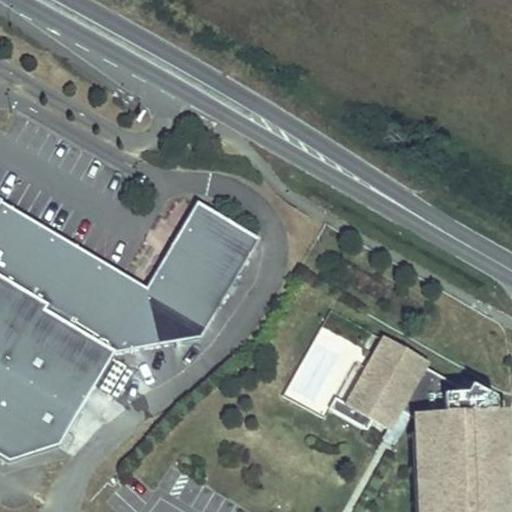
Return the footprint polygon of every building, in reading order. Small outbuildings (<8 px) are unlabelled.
[(201,339),(259,240),(201,206),(195,215),(148,294),(0,205),(0,457),(8,463),(59,446),(114,354),(201,339)] [(333,398),(362,350),(328,330),(290,393),(314,407),(323,392),(333,398)] [(387,334),(370,364),(380,369),(397,339),(387,334)] [(418,414),(422,511),(511,511),(511,496),(508,410),(499,409),(498,397),(473,383),(471,387),(427,362),(429,358),(397,339),(380,369),(370,364),(351,399),(338,392),(333,403),(370,424),(376,414),(392,423),(402,405),(413,411),(418,414)] [(386,433),(398,439),(413,411),(402,405),(392,423),(386,433)]
